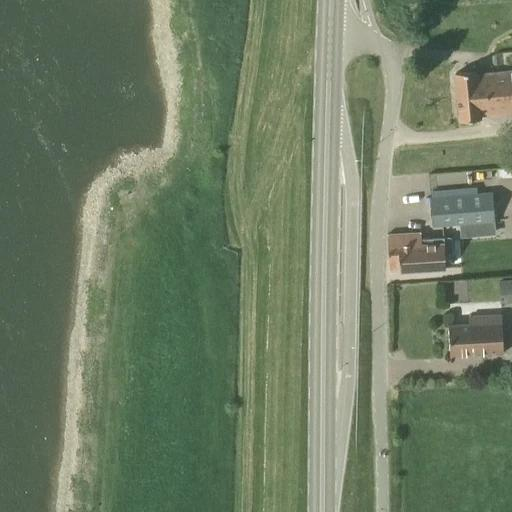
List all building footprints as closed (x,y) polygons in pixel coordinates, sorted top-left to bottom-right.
[(480,120),(479,115),(476,76),(475,72),(455,74),(460,122),(480,120)] [(511,72),(476,76),(479,115),(511,111),(511,72)] [(460,225),(493,223),(489,189),(427,194),(431,227),(460,225)] [(420,239),(420,234),(386,236),(389,271),(399,270),(399,272),(445,269),(444,254),(450,254),(452,252),(451,240),(448,238),(420,239)] [(511,279),(497,281),(499,305),(511,303),(511,279)] [(449,357),(503,353),(500,315),(468,317),(468,325),(447,326),(449,357)]
